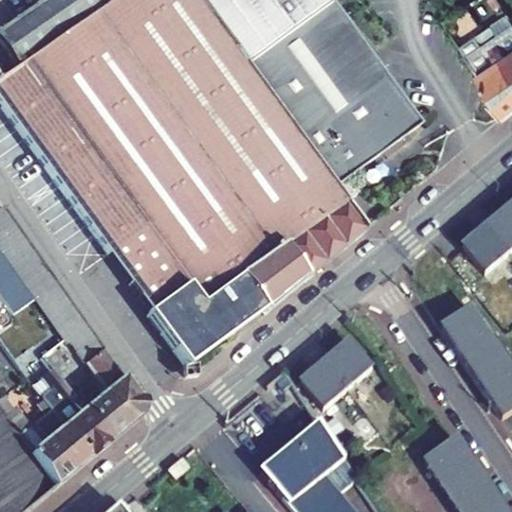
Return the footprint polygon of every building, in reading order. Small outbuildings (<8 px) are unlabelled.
[(43,0),(0,30),(0,47),(16,70),(115,0),(43,0)] [(0,80),(0,111),(149,314),(145,317),(184,369),(261,313),(263,316),(364,232),(344,204),(194,0),(115,0),(16,70),(3,79),(0,80)] [(194,0),(344,204),(358,194),(347,179),(419,127),(329,4),(326,0),(194,0)] [(511,72),(511,20),(507,13),(483,30),(511,72)] [(460,46),(505,114),(511,108),(511,72),(483,30),(460,46)] [(0,225),(8,220),(0,209),(0,225)] [(511,213),(510,211),(487,230),(508,256),(511,252),(511,213)] [(0,241),(16,230),(8,220),(0,225),(0,241)] [(23,241),(16,230),(0,241),(0,254),(1,257),(23,241)] [(487,230),(463,250),(484,276),(494,268),(500,276),(511,266),(511,260),(508,256),(487,230)] [(31,252),(23,241),(1,257),(4,260),(9,267),(31,252)] [(39,263),(31,252),(9,267),(17,278),(39,263)] [(47,274),(39,263),(17,278),(25,289),(47,274)] [(54,284),(47,274),(25,289),(32,300),(54,284)] [(62,295),(54,284),(32,300),(40,310),(62,295)] [(485,284),(475,292),(491,311),(501,303),(485,284)] [(69,306),(62,295),(40,310),(48,321),(69,306)] [(77,317),(69,306),(48,321),(55,332),(77,317)] [(442,332),(502,421),(511,414),(511,375),(510,371),(511,369),(511,366),(495,341),(491,343),(470,313),(442,332)] [(87,330),(77,317),(55,332),(64,344),(65,346),(68,343),(87,330)] [(102,351),(87,330),(68,343),(85,365),(83,366),(104,394),(82,412),(109,444),(139,419),(141,404),(122,379),(102,351)] [(372,362),(356,340),(348,346),(366,367),(372,362)] [(366,367),(348,346),(324,366),(346,392),(364,415),(377,404),(357,382),(370,372),(366,367)] [(346,392),(324,366),(300,386),(322,412),(332,403),(355,430),(368,419),(364,415),(346,392)] [(61,385),(50,372),(45,376),(55,390),(61,385)] [(82,412),(61,385),(55,390),(45,376),(37,382),(45,392),(47,394),(48,395),(40,402),(48,412),(89,461),(109,444),(82,412)] [(11,410),(2,398),(0,399),(0,412),(3,417),(11,410)] [(395,425),(377,404),(364,415),(368,419),(382,437),(395,425)] [(89,461),(48,412),(29,428),(14,408),(11,410),(3,417),(55,489),(89,461)] [(0,412),(0,478),(23,511),(27,511),(55,489),(3,417),(0,412)] [(382,437),(368,419),(355,430),(368,447),(382,437)] [(261,476),(291,511),(349,511),(338,498),(357,482),(353,476),(320,427),(261,476)] [(503,511),(457,444),(426,465),(457,511),(503,511)] [(184,462),(169,475),(176,484),(191,471),(184,462)] [(0,511),(23,511),(0,478),(0,511)]
